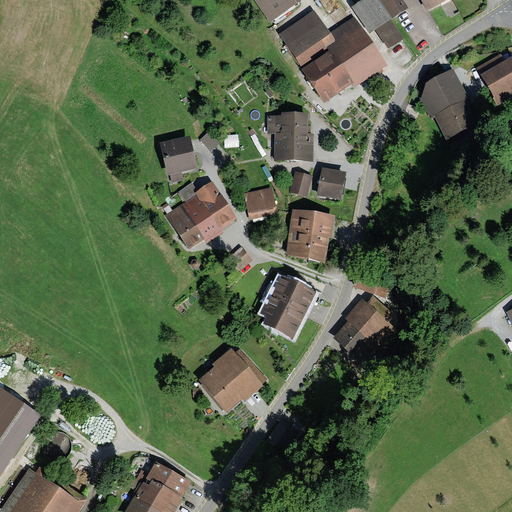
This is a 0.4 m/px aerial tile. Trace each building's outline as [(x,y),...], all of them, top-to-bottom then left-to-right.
[(298,0),(253,0),(269,24),(301,4),(298,0)] [(378,0),(362,0),(352,7),(370,34),(375,31),(387,50),(404,39),(378,0)] [(402,0),(380,0),(393,19),(408,9),(402,0)] [(421,0),(429,12),(450,0),(421,0)] [(314,10),(278,35),(302,69),(301,70),(324,103),(350,85),(352,89),(386,66),(355,16),(329,33),(314,10)] [(501,53),(476,68),(496,101),(511,91),(511,55),(505,60),(501,53)] [(481,122),(454,71),(427,87),(420,102),(431,120),(435,118),(447,141),(481,122)] [(282,117),(268,117),(268,136),(276,136),(276,161),(313,163),(314,136),(308,136),(308,115),(282,115),(282,117)] [(220,144),(209,133),(201,141),(211,153),(220,144)] [(198,172),(190,139),(160,145),(168,179),(172,178),(173,185),(185,182),(184,175),(198,172)] [(346,171),(323,167),(318,195),(342,199),(346,171)] [(312,179),(296,174),(290,195),(306,199),(312,179)] [(237,221),(213,184),(198,193),(192,183),(180,192),(187,203),(166,216),(190,252),(204,241),(207,245),(223,234),(220,231),(237,221)] [(272,188),(244,194),(250,221),(278,214),(272,188)] [(336,216),(293,209),(285,256),(327,262),(330,238),(332,238),(336,216)] [(253,261),(242,247),(228,261),(240,274),(253,261)] [(280,279),(263,317),(268,319),(265,325),(295,341),(317,296),(280,279)] [(367,304),(362,300),(345,321),(348,324),(334,340),(364,362),(394,328),(390,324),(396,318),(373,297),(367,304)] [(215,368),(200,380),(227,415),(243,401),(245,403),(264,387),(262,385),(268,381),(241,351),(237,355),(232,349),(213,365),(215,368)] [(0,477),(41,417),(0,388),(0,477)] [(290,428),(281,422),(272,435),(281,441),(290,428)] [(192,483),(156,463),(147,479),(152,483),(149,487),(144,483),(127,511),(175,511),(184,500),(182,499),(192,483)] [(79,511),(88,499),(40,469),(37,473),(30,469),(0,511),(79,511)]
